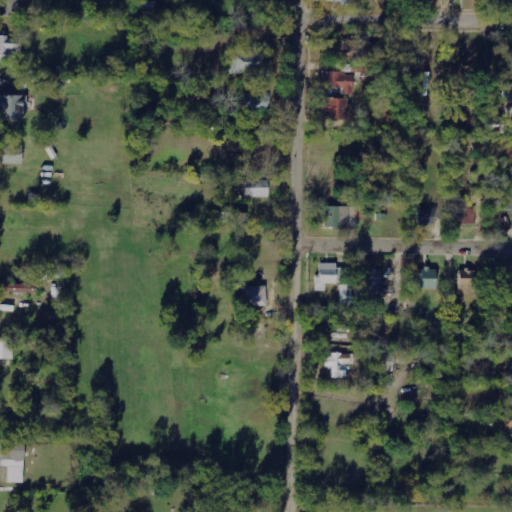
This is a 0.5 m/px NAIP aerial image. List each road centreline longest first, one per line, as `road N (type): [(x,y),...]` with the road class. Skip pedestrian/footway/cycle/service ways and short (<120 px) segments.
road 1 (residential): [(289,511),(298,0)]
road 2 (residential): [(511,248),(294,245)]
road 3 (residential): [(511,17),(298,17)]
